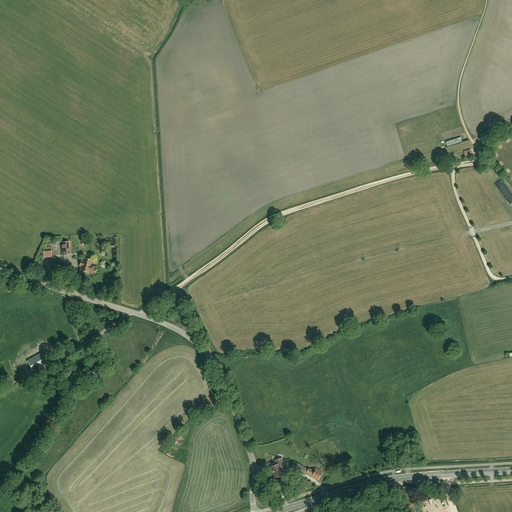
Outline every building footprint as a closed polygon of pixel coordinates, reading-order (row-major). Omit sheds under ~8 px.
[(462,142),(461,138),(446,142),(447,147),(462,142)] [(69,242),(61,242),(62,255),(70,254),(69,242)] [(83,258),(80,270),(89,273),(89,271),(95,273),(96,267),(90,266),(92,260),(83,258)] [(283,475),(282,474),(287,473),(282,459),(275,461),(277,465),(272,467),(276,478),(283,475)] [(304,471),(307,472),(308,470),(306,469),(306,468),(298,463),(295,469),(303,473),(304,471)] [(308,470),(307,472),(313,476),(319,479),(322,473),(317,470),(316,471),(312,469),(311,470),(309,469),(308,470)]
